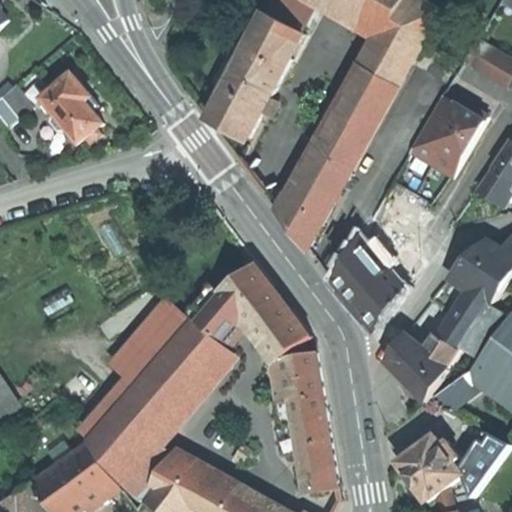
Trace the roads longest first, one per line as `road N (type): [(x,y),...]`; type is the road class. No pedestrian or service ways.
road 1 (secondary): [(350,355),(340,324),(212,154)]
road 2 (residential): [(212,154),(0,209)]
road 3 (residential): [(350,355),(388,339),(462,242),(511,225)]
road 4 (secondary): [(369,511),(350,355)]
